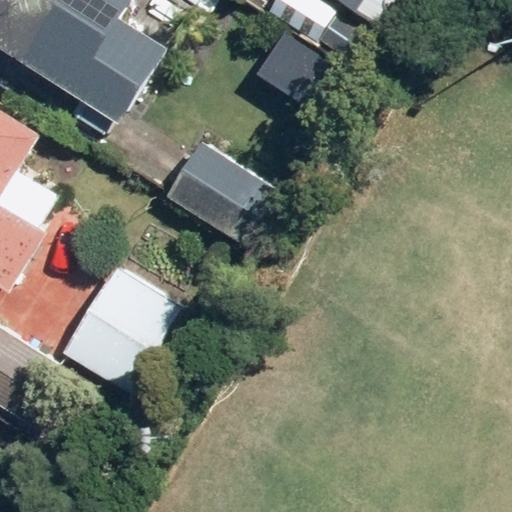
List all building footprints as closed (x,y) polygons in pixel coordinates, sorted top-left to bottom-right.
[(0,0),(0,37),(133,122),(182,45),(136,16),(145,0),(0,0)] [(0,280),(20,293),(59,230),(52,226),(71,196),(30,171),(53,135),(0,101),(0,280)] [(288,189),(205,140),(171,199),(254,248),(288,189)] [(123,266),(71,352),(137,391),(189,305),(123,266)] [(0,399),(27,417),(63,362),(0,320),(0,399)]
